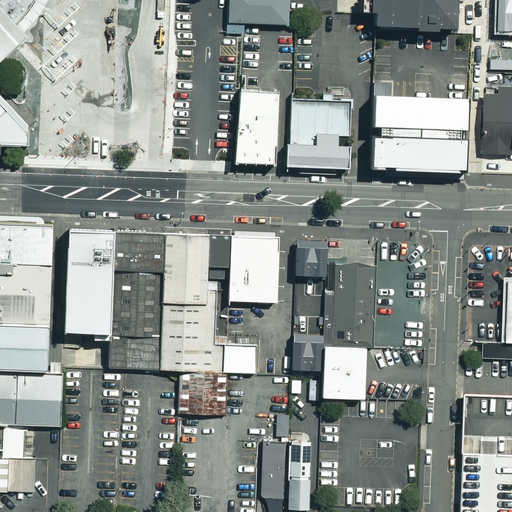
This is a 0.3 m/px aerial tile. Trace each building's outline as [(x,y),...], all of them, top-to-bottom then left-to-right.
[(0,0),(0,43),(8,36),(6,34),(15,26),(22,19),(32,4),(34,0),(0,0)] [(285,0),(226,0),(225,33),(241,34),(241,22),(285,23),(285,0)] [(454,30),(455,0),(368,0),(368,14),(372,14),(372,27),(373,27),(415,28),(414,31),(435,32),(435,29),(454,30)] [(8,36),(0,43),(0,63),(26,38),(21,33),(15,26),(6,34),(8,36)] [(496,94),(481,94),(479,154),(510,155),(510,154),(511,153),(511,87),(496,87),(496,94)] [(239,91),(235,91),(234,116),(233,163),(273,164),(273,146),(275,146),(277,92),(239,91)] [(392,97),(372,95),(369,169),(437,172),(464,172),(467,99),(440,98),(392,97)] [(28,132),(28,128),(22,122),(0,97),(0,145),(27,147),(28,132)] [(348,101),(289,99),(287,144),(282,144),(282,167),(345,169),(346,147),(334,147),(335,136),(347,137),(348,101)] [(0,220),(43,221),(43,219),(41,216),(39,215),(0,213),(0,220)] [(43,221),(0,220),(0,320),(49,322),(53,221),(43,221)] [(115,227),(66,226),(64,332),(111,333),(115,227)] [(115,227),(111,333),(110,369),(160,370),(165,229),(115,227)] [(210,231),(165,229),(160,370),(179,371),(222,373),(223,341),(215,341),(217,279),(208,279),(208,277),(210,231)] [(210,231),(208,277),(231,278),(232,231),(210,231)] [(278,233),(232,231),(231,278),(230,300),(275,301),(278,233)] [(321,316),(322,291),(323,240),(303,239),(301,315),(321,316)] [(327,261),(324,345),(365,347),(374,347),(377,263),(327,261)] [(511,281),(503,281),(502,342),(511,342),(511,281)] [(49,322),(0,320),(0,362),(48,362),(49,322)] [(255,342),(223,341),(222,373),(226,373),(254,374),(255,342)] [(511,342),(502,342),(480,342),(480,349),(480,357),(511,357),(511,342)] [(324,345),(322,396),(340,397),(363,397),(365,347),(324,345)] [(48,362),(0,362),(0,421),(29,422),(57,421),(57,362),(48,362)] [(222,373),(179,371),(178,411),(224,413),(226,373),(222,373)] [(511,511),(511,397),(463,396),(458,511),(511,511)] [(29,422),(0,421),(0,449),(28,450),(29,422)] [(289,439),(287,506),(289,506),(289,511),(307,511),(307,507),(310,507),(311,439),(289,439)] [(285,440),(262,440),(261,496),(284,496),(285,440)] [(28,450),(0,449),(0,489),(27,490),(28,450)]
